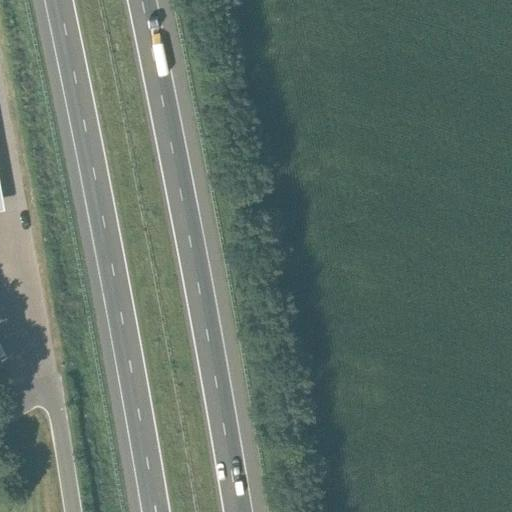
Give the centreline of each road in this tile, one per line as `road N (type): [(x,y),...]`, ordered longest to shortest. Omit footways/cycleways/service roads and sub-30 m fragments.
road 1 (motorway): [(54,0),(153,511)]
road 2 (motorway): [(235,511),(137,0)]
